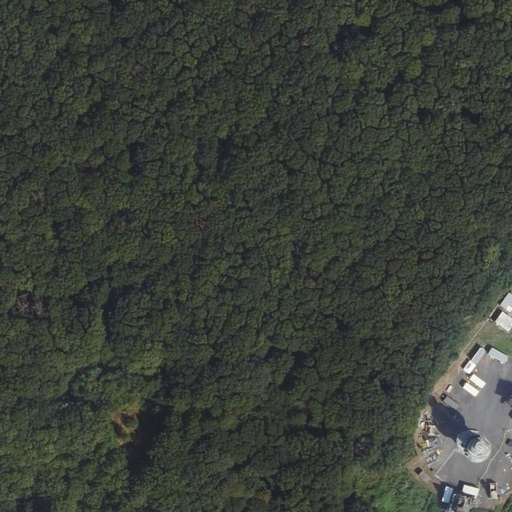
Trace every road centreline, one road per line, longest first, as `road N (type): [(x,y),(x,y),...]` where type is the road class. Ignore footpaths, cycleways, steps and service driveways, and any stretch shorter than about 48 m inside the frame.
road 1 (track): [(393,363),(373,340),(345,263),(300,236),(217,242),(158,398),(91,415),(0,356)]
road 2 (track): [(217,242),(242,0)]
